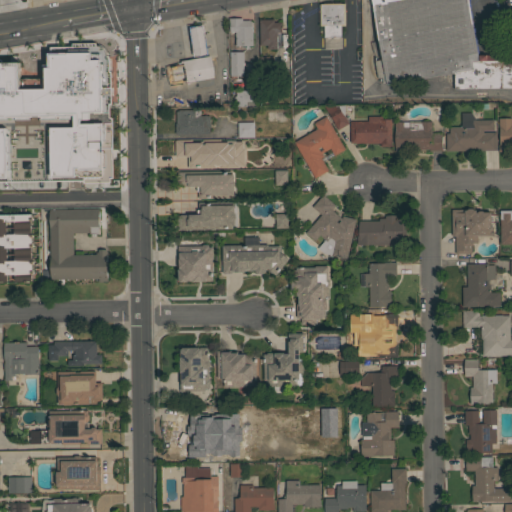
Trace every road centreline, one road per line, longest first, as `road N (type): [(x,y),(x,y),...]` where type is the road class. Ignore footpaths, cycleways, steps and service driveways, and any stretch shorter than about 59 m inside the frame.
road 1 (residential): [(134,75),(141,511)]
road 2 (residential): [(430,188),(433,511)]
road 3 (residential): [(371,185),(511,185)]
road 4 (residential): [(0,313),(138,312)]
